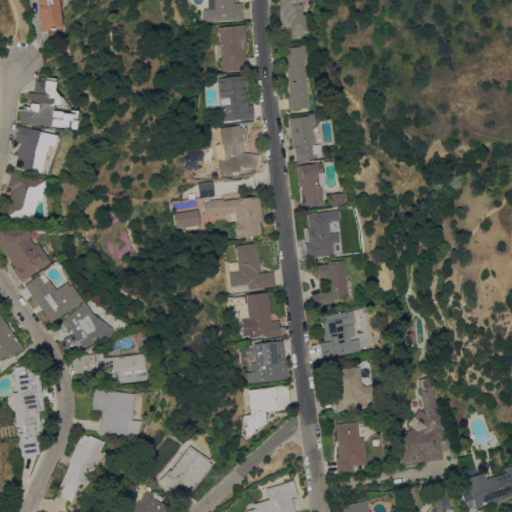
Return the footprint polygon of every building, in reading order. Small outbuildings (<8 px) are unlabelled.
[(57,0),(58,5),(59,5),(60,10),(58,10),(59,16),(61,16),(61,20),(60,21),(61,28),(41,30),(36,0),(57,0)] [(234,0),(234,4),(244,4),(244,20),(217,21),(217,23),(213,23),(213,21),(209,21),(209,0),(234,0)] [(290,40),(290,29),(281,30),(279,0),(305,0),(306,4),(306,12),(303,12),(303,15),(306,15),(306,27),(307,27),(307,32),(306,32),(306,40),(290,40)] [(246,25),(247,42),(245,43),(247,70),(224,72),(220,28),(246,25)] [(290,110),(288,97),(290,97),(290,92),(291,92),(288,70),(290,70),(287,48),(302,46),(307,45),(309,61),(306,61),(311,108),(290,110)] [(221,114),(222,114),(218,79),(236,76),(245,75),(249,104),(248,104),(248,105),(253,105),(255,120),(241,121),(241,119),(222,122),(221,114)] [(19,123),(21,111),(19,110),(19,109),(22,109),(22,106),(26,107),(28,107),(29,103),(31,103),(27,97),(27,92),(33,93),(34,82),(43,83),(44,80),(45,81),(46,77),(55,79),(53,90),(60,99),(59,106),(54,105),(53,106),(52,111),(61,112),(61,113),(68,114),(68,110),(76,111),(74,130),(19,123)] [(310,116),(310,115),(315,114),(317,125),(314,126),(316,145),(322,144),(323,154),(317,155),(318,158),(310,159),(310,160),(296,162),(294,149),(293,150),(289,119),(310,116)] [(19,126),(25,127),(25,128),(45,132),(46,132),(51,133),(53,136),(52,140),(49,142),(47,142),(46,147),(45,146),(40,174),(15,169),(18,156),(17,156),(19,147),(20,147),(21,143),(17,142),(15,142),(19,126)] [(214,135),(220,128),(240,126),(240,128),(247,127),(248,140),(242,141),(243,152),(259,155),(257,170),(241,168),(241,166),(240,167),(241,171),(219,174),(218,168),(216,171),(210,165),(215,159),(217,160),(214,135)] [(323,163),(324,173),(325,172),(327,186),(322,186),(324,202),(306,205),(305,195),(302,195),(301,183),(299,183),(297,167),(298,166),(323,163)] [(11,171),(46,180),(40,201),(37,200),(31,222),(1,218),(3,199),(10,200),(12,189),(7,187),(11,171)] [(209,183),(210,195),(198,197),(196,184),(209,183)] [(345,193),(346,206),(333,207),(331,195),(345,193)] [(223,198),(223,201),(239,199),(238,198),(251,196),(251,199),(259,198),(260,207),(261,207),(262,217),(262,222),(260,223),(262,236),(237,238),(235,221),(237,221),(235,212),(211,215),(211,213),(205,214),(204,204),(210,203),(209,200),(223,198)] [(176,229),(199,224),(196,209),(172,214),(176,229)] [(341,209),(342,222),(332,223),(333,233),(340,233),(342,243),(335,244),(336,255),(307,259),(305,243),(308,243),(307,230),(309,230),(307,214),(341,209)] [(22,282),(12,269),(15,266),(0,246),(0,227),(29,227),(29,238),(34,245),(37,244),(49,261),(22,282)] [(257,243),(257,249),(258,248),(260,264),(261,272),(258,272),(258,274),(274,272),(276,286),(249,290),(248,285),(231,287),(229,272),(231,271),(229,263),(238,262),(236,246),(257,243)] [(349,296),(333,298),(334,303),(318,309),(312,296),(327,290),(325,278),(319,279),(319,275),(318,275),(317,269),(318,269),(318,266),(329,264),(328,262),(345,260),(349,296)] [(50,323),(24,285),(38,275),(38,276),(43,273),(48,281),(48,280),(55,290),(66,283),(68,286),(71,285),(82,301),(50,323)] [(269,292),(269,293),(268,293),(269,298),(270,298),(271,307),(270,307),(271,312),(272,314),(270,314),(271,322),(279,321),(281,336),(266,338),(266,336),(262,337),(262,336),(258,336),(258,337),(250,338),(250,336),(244,337),(242,320),(249,319),(246,295),(269,292)] [(63,339),(70,336),(72,340),(75,338),(71,330),(64,335),(56,325),(66,317),(84,303),(93,316),(102,321),(111,329),(114,335),(90,345),(71,355),(63,339)] [(354,311),(356,323),(354,323),(356,336),(351,337),(352,341),(360,339),(362,351),(334,356),(322,358),(319,343),(324,342),(320,316),(354,311)] [(11,358),(8,354),(0,359),(0,314),(23,348),(11,358)] [(283,341),(288,379),(249,384),(247,373),(253,372),(252,364),(257,363),(254,344),(283,341)] [(144,381),(105,385),(104,372),(73,375),(71,359),(78,358),(78,361),(80,361),(80,356),(93,354),(93,352),(101,351),(102,358),(142,354),(144,381)] [(13,393),(18,393),(15,367),(39,364),(47,428),(42,429),(43,436),(39,436),(40,446),(39,446),(40,454),(22,457),(19,433),(26,433),(25,425),(17,426),(13,393)] [(363,384),(366,386),(375,385),(377,399),(366,400),(367,406),(336,409),(332,370),(361,367),(363,384)] [(446,440),(449,439),(450,451),(448,451),(443,452),(443,459),(431,461),(401,465),(397,433),(416,430),(407,424),(418,410),(427,415),(420,389),(422,389),(419,380),(430,378),(432,386),(433,386),(441,417),(443,427),(442,428),(443,437),(441,437),(441,440),(446,440)] [(261,388),(266,388),(275,387),(275,386),(282,385),(283,386),(288,385),(291,409),(266,412),(268,423),(256,430),(256,433),(247,438),(246,427),(248,427),(247,422),(244,422),(243,416),(252,415),(249,391),(261,389),(261,388)] [(92,389),(107,390),(107,391),(133,394),(130,420),(140,421),(133,438),(125,438),(125,436),(97,434),(99,411),(90,410),(92,389)] [(335,424),(358,422),(360,438),(364,438),(367,465),(353,466),(354,472),(338,474),(336,457),(339,457),(335,424)] [(55,495),(67,469),(65,468),(80,434),(87,437),(88,435),(103,442),(99,452),(100,453),(85,486),(79,483),(71,502),(55,495)] [(170,470),(172,471),(190,446),(210,461),(209,463),(212,465),(191,494),(183,488),(184,486),(179,482),(171,491),(160,481),(170,470)] [(511,496),(501,500),(501,502),(489,506),(489,504),(477,508),(477,506),(468,510),(459,485),(468,482),(467,479),(484,473),(487,480),(490,479),(490,478),(496,476),(496,477),(509,473),(507,468),(510,467),(509,465),(511,463),(511,496)] [(293,481),(298,497),(292,498),(295,511),(247,511),(255,509),(254,504),(269,500),(265,489),(293,481)] [(449,485),(451,509),(454,509),(454,511),(431,511),(433,510),(435,511),(437,511),(434,487),(449,485)] [(130,511),(136,503),(138,504),(147,491),(154,495),(155,492),(164,498),(161,502),(170,509),(168,511),(130,511)] [(341,511),(340,507),(367,500),(370,511),(341,511)]
